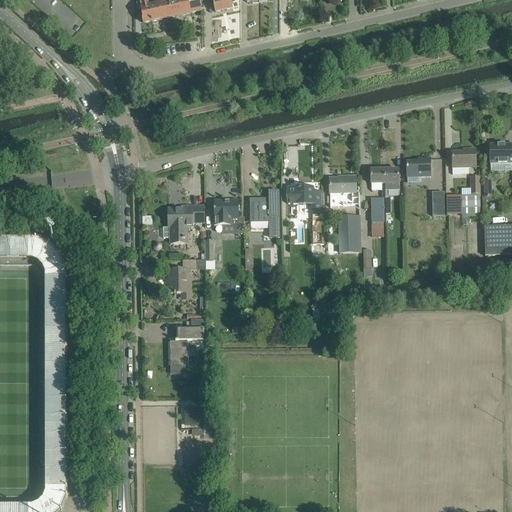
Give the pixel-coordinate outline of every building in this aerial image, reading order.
[(138,9),(141,9),(143,16),(142,16),(144,23),(152,22),(149,7),(150,6),(148,0),(137,0),(136,0),(138,9)] [(153,0),(155,5),(150,6),(149,7),(152,22),(162,20),(158,0),(153,0)] [(162,0),(158,0),(162,20),(172,18),(169,2),(163,4),(162,0)] [(174,0),(174,1),(169,2),(172,18),(182,15),(178,0),(174,0)] [(178,0),(182,15),(192,13),(188,0),(178,0)] [(188,0),(192,13),(201,11),(201,0),(188,0)] [(212,0),(213,1),(215,12),(233,8),(230,0),(212,0)] [(81,26),(86,20),(61,1),(52,13),(72,28),(77,22),(81,26)] [(511,144),(490,145),(490,164),(511,163),(511,144)] [(452,153),(452,163),(453,169),(476,168),(476,150),(468,150),(468,153),(452,153)] [(407,162),(407,172),(407,177),(431,177),(430,159),(423,159),(423,162),(407,162)] [(385,170),(371,170),(371,180),(371,184),(383,184),(383,191),(383,198),(385,198),(386,214),(391,214),(390,199),(388,199),(387,191),(399,191),(399,184),(399,180),(399,170),(385,170)] [(330,179),(330,189),(330,195),(344,195),(344,206),(359,206),(359,192),(356,192),(356,177),(343,177),(343,179),(330,179)] [(480,194),(480,177),(471,177),(471,194),(480,194)] [(324,214),(321,214),(320,192),(313,192),(313,188),(301,188),(301,187),(299,187),(299,189),(296,189),(296,188),(293,188),(293,189),(288,189),(288,204),(312,204),(313,220),(312,220),(313,245),(314,245),(324,245),(323,215),(324,215),(324,214)] [(269,199),(250,200),(251,208),(251,210),(251,216),(251,223),(270,223),(270,228),(269,228),(269,238),(280,238),(279,227),(279,208),(279,202),(279,192),(269,192),(269,199)] [(462,209),(480,208),(480,196),(461,196),(462,209)] [(371,223),(383,223),(383,199),(370,199),(370,223),(371,223)] [(214,202),(214,226),(236,226),(236,234),(244,234),(244,235),(245,235),(244,218),(239,218),(239,202),(214,202)] [(444,205),(432,205),(432,217),(444,217),(444,205)] [(169,228),(164,228),(164,238),(171,238),(171,244),(181,244),(188,244),(187,227),(193,227),(193,224),(204,223),(204,217),(204,208),(204,207),(192,207),(192,208),(192,209),(168,210),(169,228)] [(360,254),(359,214),(334,214),(335,255),(360,254)] [(154,225),(154,216),(144,216),(144,225),(154,225)] [(485,256),(511,255),(511,226),(484,227),(485,256)] [(0,511),(61,511),(63,511),(67,499),(67,268),(60,256),(50,246),(38,241),(0,240),(0,511)] [(214,261),(214,241),(206,241),(206,261),(214,261)] [(314,245),(314,256),(326,256),(326,245),(324,245),(314,245)] [(192,276),(188,276),(188,271),(205,271),(205,261),(183,261),(183,262),(184,262),(184,271),(169,271),(170,294),(175,294),(175,295),(176,295),(176,294),(182,294),(182,300),(193,300),(192,276)] [(319,306),(314,307),(314,327),(315,333),(328,332),(326,300),(324,300),(319,301),(319,306)] [(206,319),(206,307),(201,307),(201,316),(196,316),(196,320),(206,319)] [(176,342),(170,342),(171,367),(171,376),(188,376),(188,367),(188,341),(204,341),(204,329),(189,330),(179,330),(179,341),(176,341),(176,342)] [(217,435),(217,415),(205,416),(205,407),(184,407),(184,426),(206,425),(206,435),(217,435)]
